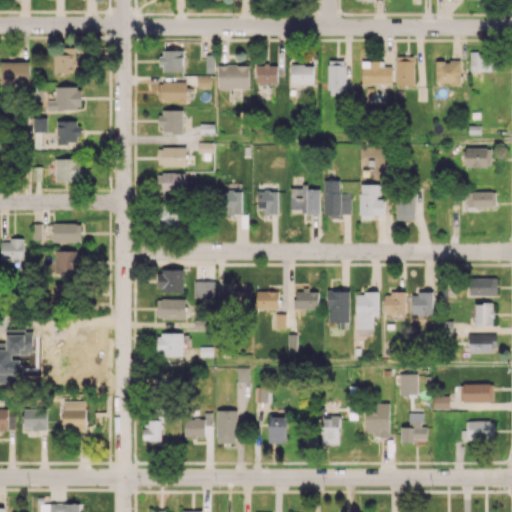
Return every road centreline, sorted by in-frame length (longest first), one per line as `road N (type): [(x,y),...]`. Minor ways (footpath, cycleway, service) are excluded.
road 1 (residential): [(511,27),(0,24)]
road 2 (residential): [(123,0),(123,511)]
road 3 (residential): [(511,477),(0,477)]
road 4 (residential): [(511,252),(123,251)]
road 5 (residential): [(123,202),(0,201)]
